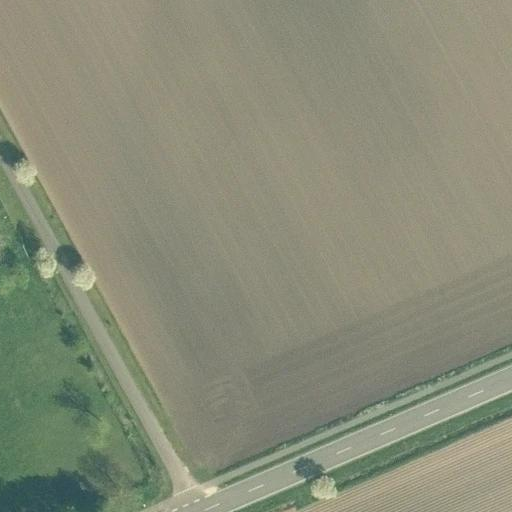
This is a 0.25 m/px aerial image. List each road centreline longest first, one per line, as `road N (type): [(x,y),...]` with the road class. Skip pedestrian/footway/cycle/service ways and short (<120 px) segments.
road 1 (unclassified): [(193,511),(0,140)]
road 2 (tertiary): [(511,376),(197,511)]
